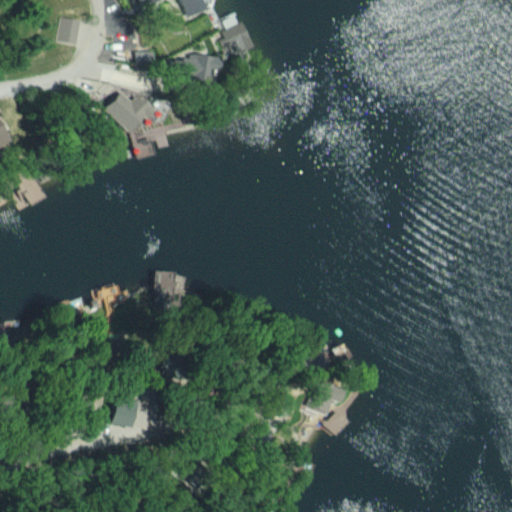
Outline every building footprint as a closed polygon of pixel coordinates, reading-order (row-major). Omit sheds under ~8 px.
[(174,0),(181,16),(200,8),(197,0),(174,0)] [(232,23),(229,15),(217,20),(220,28),(232,23)] [(72,43),(74,18),(55,16),(52,41),(72,43)] [(230,54),(248,45),(237,21),(219,30),(230,54)] [(146,50),(128,51),(128,66),(147,66),(146,50)] [(212,56),(183,52),(182,60),(168,58),(166,73),(209,80),(212,56)] [(98,109),(123,133),(148,108),(132,93),(125,100),(115,91),(98,109)] [(17,210),(42,197),(29,171),(13,179),(17,187),(13,189),(10,183),(0,188),(0,190),(4,199),(10,196),(17,210)] [(321,414),(326,399),(335,402),(339,388),(310,379),(300,407),(321,414)] [(106,423),(126,428),(132,402),(112,397),(106,423)]
